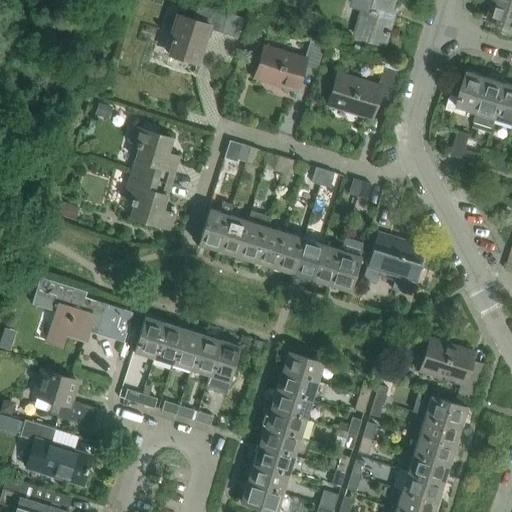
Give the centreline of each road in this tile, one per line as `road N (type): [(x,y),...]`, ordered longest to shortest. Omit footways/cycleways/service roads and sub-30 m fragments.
road 1 (residential): [(187,252),(226,132),(369,171),(415,164)]
road 2 (tertiary): [(511,342),(415,164)]
road 3 (residential): [(120,511),(145,426),(216,447)]
road 4 (tertiary): [(415,164),(410,114),(438,26)]
